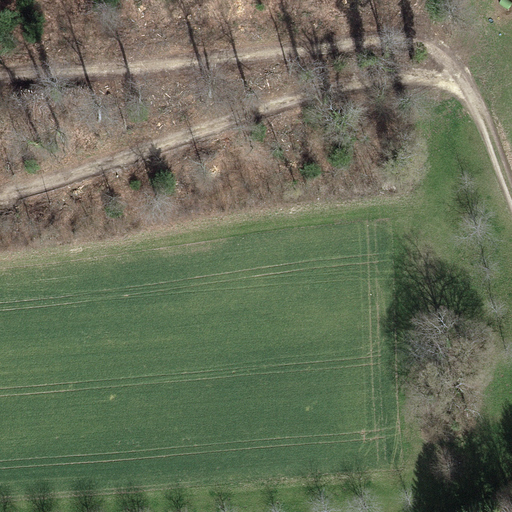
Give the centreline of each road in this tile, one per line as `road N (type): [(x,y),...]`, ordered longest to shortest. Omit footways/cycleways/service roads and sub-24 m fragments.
road 1 (track): [(511,202),(479,113),(449,61),(428,47),(392,39),(0,70)]
road 2 (track): [(0,190),(258,108),(408,73),(460,82)]
